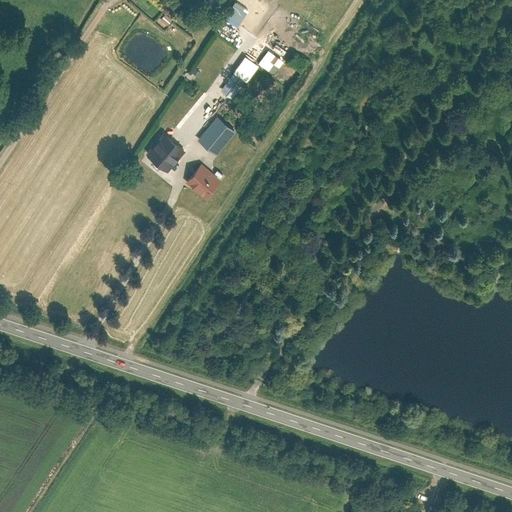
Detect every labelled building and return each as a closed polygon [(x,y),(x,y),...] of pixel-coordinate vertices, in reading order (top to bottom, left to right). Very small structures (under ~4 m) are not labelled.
[(246,13),(234,5),(225,18),(237,26),(246,13)] [(166,13),(161,19),(168,25),(173,19),(166,13)] [(260,64),(277,74),(286,58),(269,48),(260,64)] [(244,80),(234,73),(222,90),(232,96),(244,80)] [(235,130),(218,116),(200,138),(217,152),(235,130)] [(185,148),(166,132),(149,153),(169,168),(185,148)] [(220,180),(202,164),(188,181),(205,196),(220,180)] [(498,266),(487,267),(489,281),(501,279),(498,266)]
